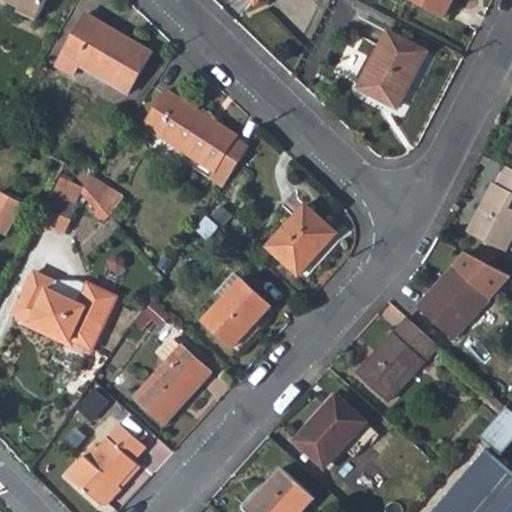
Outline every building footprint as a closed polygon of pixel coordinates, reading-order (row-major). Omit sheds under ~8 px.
[(38,24),(49,0),(10,0),(25,7),(21,16),(38,24)] [(417,0),(448,17),(457,0),(417,0)] [(130,94),(155,52),(88,14),(58,68),(73,77),(80,66),(130,94)] [(399,104),(427,47),(389,29),(361,84),(399,104)] [(210,178),(223,187),(250,148),(237,139),(239,136),(170,89),(147,124),(215,170),(210,178)] [(511,171),(507,169),(499,186),(495,184),(470,232),(506,251),(511,239),(511,171)] [(58,195),(53,193),(40,220),(67,234),(80,206),(76,203),(82,188),(65,180),(58,195)] [(1,195),(0,197),(0,234),(7,238),(23,206),(1,195)] [(318,254),(336,234),(307,206),(270,247),(301,277),(321,256),(318,254)] [(511,277),(467,254),(420,310),(456,342),(511,277)] [(93,350),(118,298),(89,284),(79,303),(50,289),(54,280),(36,271),(16,313),(93,350)] [(225,303),(245,282),(237,274),(216,296),(225,303)] [(235,349),(272,308),(245,282),(225,303),(207,322),(235,349)] [(389,404),(439,347),(409,320),(359,376),(389,404)] [(166,425),(212,374),(184,347),(137,398),(166,425)] [(100,390),(85,410),(102,423),(117,403),(100,390)] [(377,434),(338,399),(299,444),(327,469),(343,451),(354,460),(377,434)] [(511,411),(510,410),(486,438),(507,456),(511,449),(511,411)] [(101,446),(73,478),(94,498),(96,496),(108,505),(114,504),(128,489),(125,486),(144,465),(141,462),(153,449),(127,425),(105,450),(101,446)] [(495,503),(511,484),(511,466),(497,453),(471,483),(495,503)] [(305,511),(317,499),(284,470),(246,511),(305,511)] [(511,511),(511,484),(495,503),(471,483),(445,511),(511,511)]
